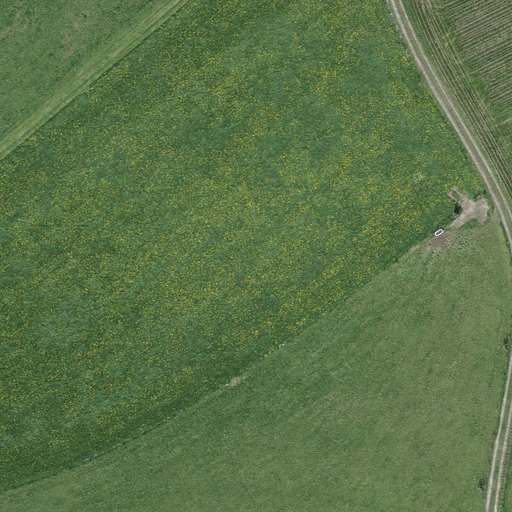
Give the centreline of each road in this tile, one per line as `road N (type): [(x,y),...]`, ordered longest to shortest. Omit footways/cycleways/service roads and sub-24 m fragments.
road 1 (track): [(395,0),(491,183),(511,240)]
road 2 (track): [(511,382),(493,511)]
